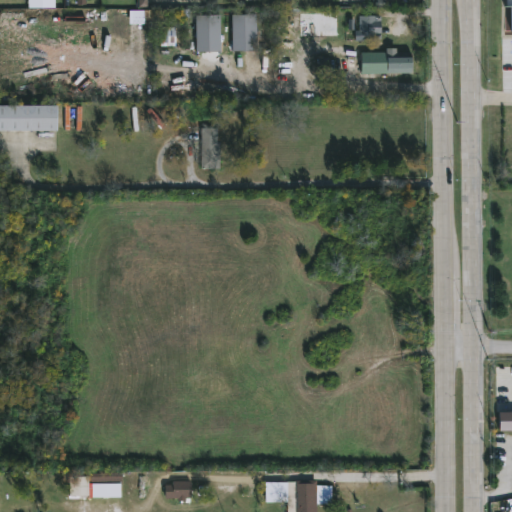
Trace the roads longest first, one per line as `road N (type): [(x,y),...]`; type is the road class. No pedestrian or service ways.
road 1 (secondary): [(476,511),(471,0)]
road 2 (secondary): [(442,0),(446,511)]
